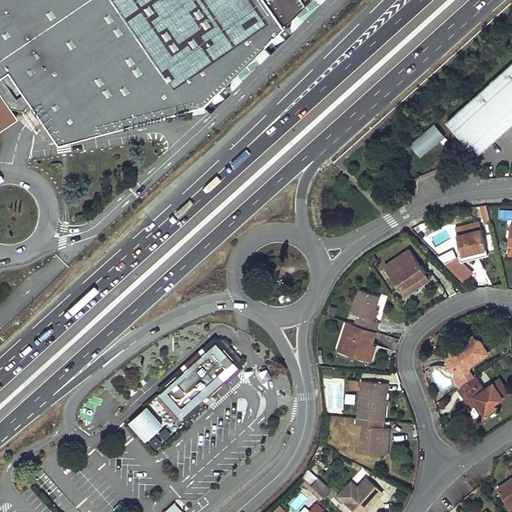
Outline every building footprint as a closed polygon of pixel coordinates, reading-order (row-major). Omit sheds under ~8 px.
[(0,0),(0,134),(19,121),(9,106),(17,101),(23,111),(33,105),(41,115),(59,142),(204,100),(211,108),(234,88),(226,80),(235,72),(257,51),(268,41),(274,48),(293,30),(288,24),(295,17),(310,0),(0,0)] [(511,63),(448,122),(459,134),(462,131),(476,146),(495,129),(501,135),(511,124),(511,63)] [(433,123),(410,146),(422,158),(445,135),(433,123)] [(476,146),(462,131),(459,134),(479,155),(501,135),(495,129),(476,146)] [(479,205),(480,210),(488,216),(486,205),(479,205)] [(499,217),(511,218),(511,210),(500,209),(499,217)] [(488,216),(480,210),(481,218),(489,217),(488,216)] [(457,227),(463,254),(488,248),(483,229),(482,221),(464,225),(457,227)] [(463,254),(460,255),(462,262),(490,255),(488,248),(463,254)] [(412,283),(426,274),(410,250),(385,266),(404,295),(415,288),(412,283)] [(460,255),(446,263),(464,282),(472,272),(462,262),(460,255)] [(430,279),(426,274),(412,283),(415,288),(430,279)] [(355,325),(378,332),(381,323),(373,320),(381,297),(360,289),(352,313),(358,315),(355,325)] [(355,325),(348,323),(338,351),(368,361),(373,345),(378,332),(355,325)] [(215,341),(169,383),(158,393),(181,417),(191,408),(238,365),(236,363),(242,357),(237,352),(239,350),(239,349),(238,347),(237,347),(236,347),(234,349),(224,337),(217,343),(215,341)] [(460,387),(475,377),(469,367),(470,366),(486,355),(483,352),(484,347),(481,342),(476,341),(473,337),(463,343),(464,345),(453,352),(447,369),(456,372),(457,375),(455,376),(455,380),(460,387)] [(378,347),(373,345),(368,361),(372,362),(378,347)] [(485,389),(477,376),(475,377),(460,387),(458,388),(463,396),(468,393),(476,405),(484,417),(498,408),(495,404),(510,393),(500,379),(485,389)] [(358,418),(385,420),(389,383),(361,380),(358,418)] [(472,408),(476,405),(468,393),(463,396),(472,408)] [(162,422),(147,406),(130,421),(145,438),(162,422)] [(172,417),(149,443),(157,450),(180,425),(172,417)] [(358,418),(356,417),(356,424),(362,425),(360,453),(383,455),(385,427),(385,420),(358,418)] [(346,487),(337,496),(354,511),(364,511),(383,492),(367,478),(352,493),(346,487)] [(310,486),(316,491),(324,498),(330,491),(317,479),(310,486)] [(510,484),(499,491),(511,507),(511,479),(508,482),(510,484)] [(316,491),(310,486),(306,481),(303,485),(313,494),(316,491)] [(498,489),(499,491),(510,484),(508,482),(498,489)] [(164,511),(180,511),(181,511),(173,502),(164,511)]
